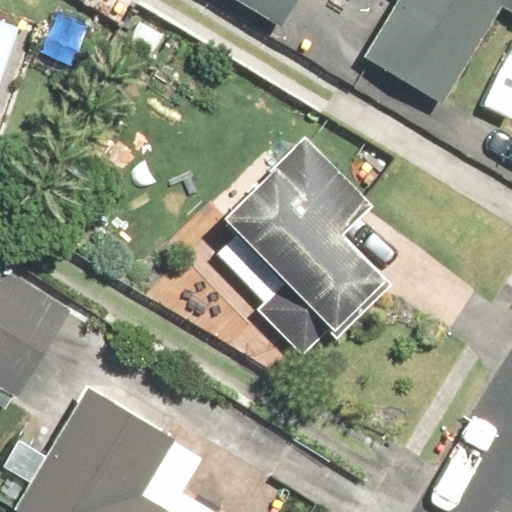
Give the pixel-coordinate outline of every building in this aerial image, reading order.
[(239,0),(285,27),(301,0),(239,0)] [(511,0),(393,0),(361,54),(442,103),(501,5),(511,11),(511,0)] [(0,77),(17,29),(0,23),(0,77)] [(370,206),(302,134),(217,213),(280,281),(253,307),(299,356),(327,330),(334,338),(391,285),(341,233),(370,206)] [(0,267),(0,386),(19,397),(71,308),(0,267)] [(81,384),(7,509),(11,511),(166,511),(138,496),(173,438),(81,384)]
